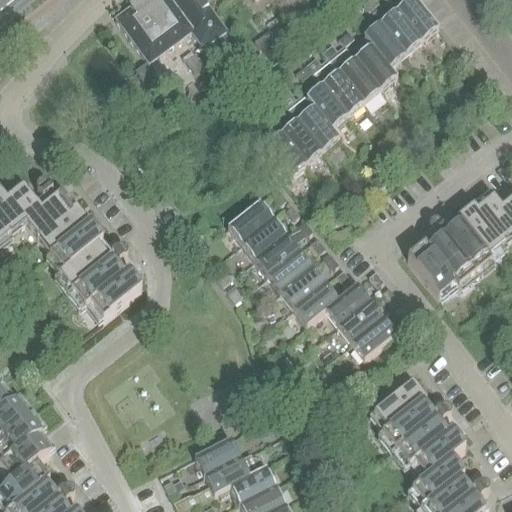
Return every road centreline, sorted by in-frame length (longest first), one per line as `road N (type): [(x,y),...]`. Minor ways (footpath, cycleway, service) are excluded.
road 1 (residential): [(130,511),(74,401),(73,381),(154,317),(162,272),(152,232),(93,157),(27,147),(0,114)]
road 2 (residential): [(511,140),(380,244),(386,264),(511,441)]
road 3 (residential): [(102,0),(0,114)]
